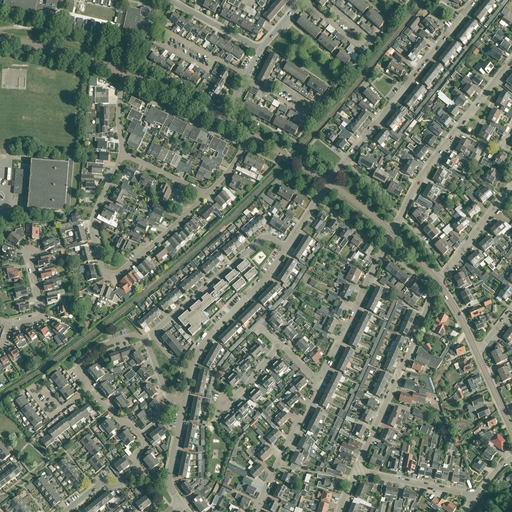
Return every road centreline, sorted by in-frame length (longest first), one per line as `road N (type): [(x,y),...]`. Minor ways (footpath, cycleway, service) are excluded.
road 1 (residential): [(122,153),(91,221),(107,274),(119,273),(206,194)]
road 2 (residential): [(345,161),(471,0)]
road 3 (residential): [(356,470),(435,291)]
road 4 (residential): [(400,216),(423,172),(511,59)]
road 5 (residential): [(150,334),(261,238),(285,246)]
road 6 (residential): [(187,377),(201,344),(285,246)]
road 7 (residential): [(318,381),(383,250)]
road 8 (residential): [(255,511),(318,381)]
road 9 (tertiary): [(124,74),(0,39)]
road 10 (residential): [(475,496),(356,470)]
road 11 (residential): [(64,511),(137,467),(138,434)]
